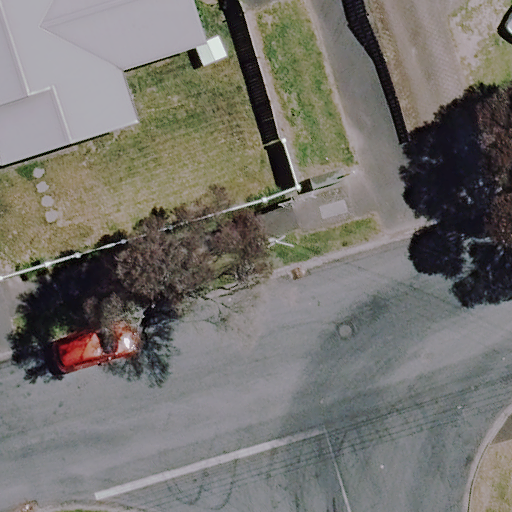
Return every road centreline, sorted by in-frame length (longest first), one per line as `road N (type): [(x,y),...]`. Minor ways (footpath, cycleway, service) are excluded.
road 1 (residential): [(299,352),(0,443)]
road 2 (residential): [(511,286),(299,352)]
road 3 (residential): [(347,511),(299,352)]
